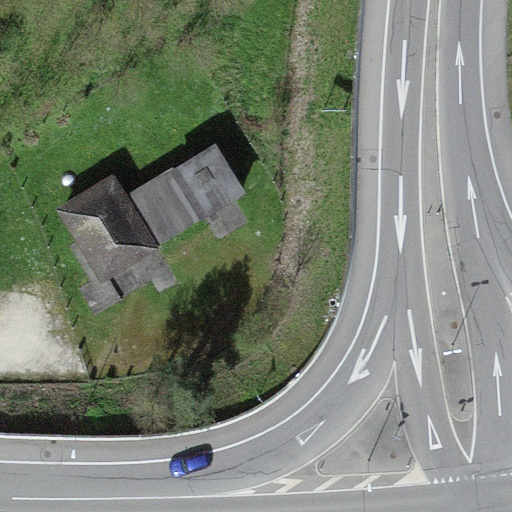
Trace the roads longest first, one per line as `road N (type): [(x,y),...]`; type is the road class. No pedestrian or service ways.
road 1 (motorway): [(401,282),(365,372),(288,447),(246,466),(32,511)]
road 2 (motorway): [(473,496),(488,478),(498,426),(471,189)]
road 3 (motorway): [(410,0),(401,282)]
road 4 (motorway): [(401,282),(440,457),(473,496)]
road 5 (motorway): [(471,189),(460,96),(461,0)]
road 6 (secondary): [(473,496),(285,511)]
